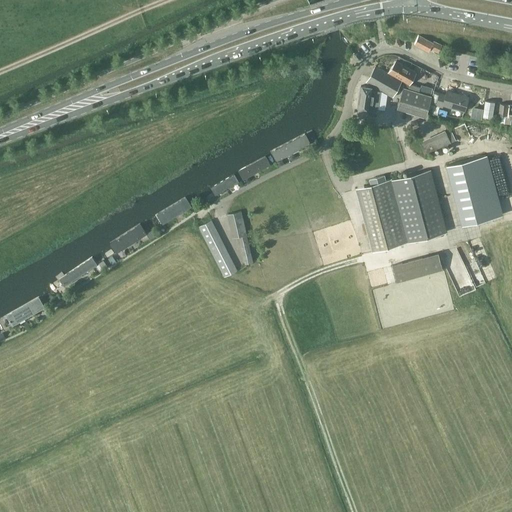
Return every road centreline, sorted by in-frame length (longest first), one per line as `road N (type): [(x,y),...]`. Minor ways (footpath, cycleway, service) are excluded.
road 1 (primary): [(27,125),(303,29),(409,8)]
road 2 (residential): [(221,201),(328,143),(358,72),(378,52),(511,88)]
road 3 (primary): [(358,0),(100,88),(27,125)]
road 4 (track): [(0,71),(166,0)]
